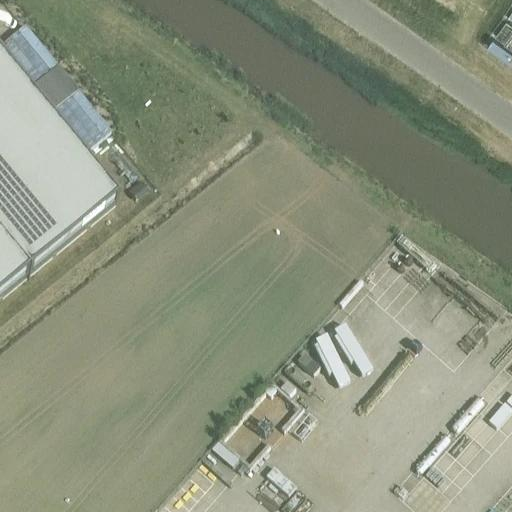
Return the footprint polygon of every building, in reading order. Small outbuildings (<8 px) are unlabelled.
[(29,29),(8,46),(39,85),(60,69),(29,29)] [(0,301),(115,207),(0,66),(0,301)] [(92,154),(115,140),(85,94),(63,108),(92,154)] [(511,378),(506,373),(476,404),(485,412),(511,381),(511,378)] [(463,420),(473,429),(483,418),(473,409),(463,420)] [(460,461),(477,442),(459,425),(441,444),(460,461)] [(270,490),(261,483),(264,479),(256,472),(257,471),(225,444),(216,454),(244,477),(240,482),(261,500),(270,490)]
